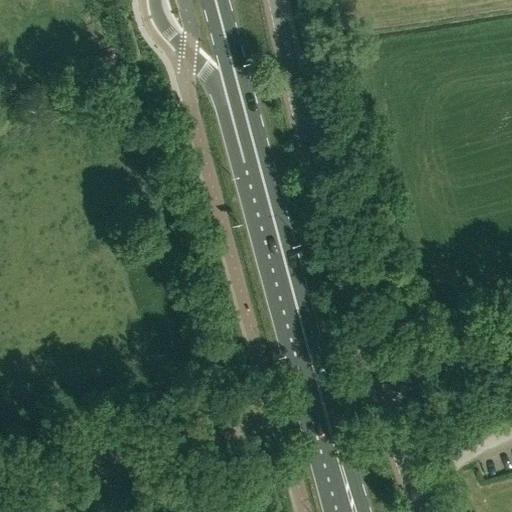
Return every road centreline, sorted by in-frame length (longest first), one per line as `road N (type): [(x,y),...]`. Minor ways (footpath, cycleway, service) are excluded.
road 1 (secondary): [(375,389),(316,190),(272,0)]
road 2 (residential): [(0,505),(276,419)]
road 3 (primary): [(311,364),(257,163)]
road 4 (secondary): [(155,0),(167,30),(204,67),(231,137),(257,163)]
road 5 (primary): [(257,163),(213,0)]
road 6 (primary): [(361,511),(311,364)]
road 7 (primary): [(311,364),(342,511)]
road 8 (residential): [(375,389),(511,347)]
road 9 (secondary): [(418,511),(375,389)]
